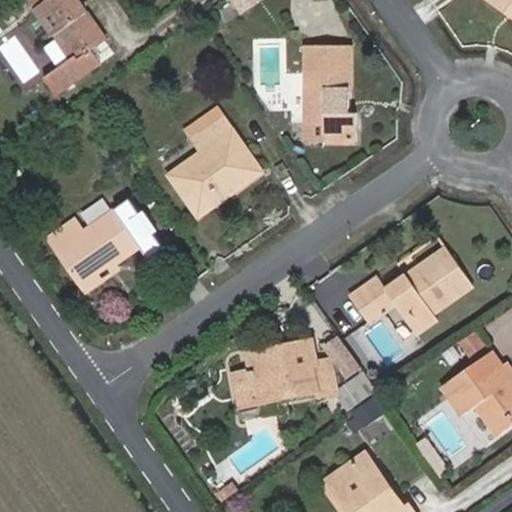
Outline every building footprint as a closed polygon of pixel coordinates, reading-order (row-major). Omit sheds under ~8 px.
[(45,0),(34,8),(53,35),(57,32),(73,55),(69,58),(42,77),(54,93),(99,62),(90,49),(104,40),(76,0),(45,0)] [(231,0),(240,13),(258,0),(231,0)] [(489,0),(511,16),(511,6),(502,0),(489,0)] [(57,32),(53,35),(69,58),(73,55),(57,32)] [(306,46),(306,121),(326,121),(326,143),(356,143),(355,114),(351,113),(350,47),(306,46)] [(219,186),(227,198),(263,173),(224,117),(193,139),(202,153),(170,176),(191,206),(219,186)] [(326,121),(306,121),(306,142),(326,143),(326,121)] [(199,219),(227,198),(219,186),(191,206),(199,219)] [(50,239),(80,283),(112,260),(115,265),(141,248),(115,211),(85,233),(76,220),(50,239)] [(364,288),(383,315),(397,305),(417,335),(438,320),(434,314),(473,285),(447,248),(387,290),(379,278),(364,288)] [(112,260),(80,283),(87,292),(119,270),(115,265),(112,260)] [(370,323),(383,315),(364,288),(351,297),(370,323)] [(251,372),(257,404),(318,391),(320,399),(339,395),(331,359),(318,362),(313,341),(248,354),(251,372)] [(511,381),(502,367),(491,352),(443,387),(464,417),(478,407),(498,437),(511,427),(511,381)] [(511,370),(507,363),(502,367),(511,381),(511,370)] [(240,407),(257,404),(251,372),(234,375),(240,407)] [(367,381),(347,396),(355,406),(374,391),(367,381)] [(361,426),(395,406),(386,391),(352,411),(361,426)] [(366,454),(337,475),(363,511),(414,511),(410,506),(406,508),(366,454)] [(363,511),(337,475),(329,481),(351,511),(363,511)] [(230,486),(235,494),(240,490),(234,483),(230,486)] [(217,494),(223,502),(235,494),(230,486),(217,494)]
